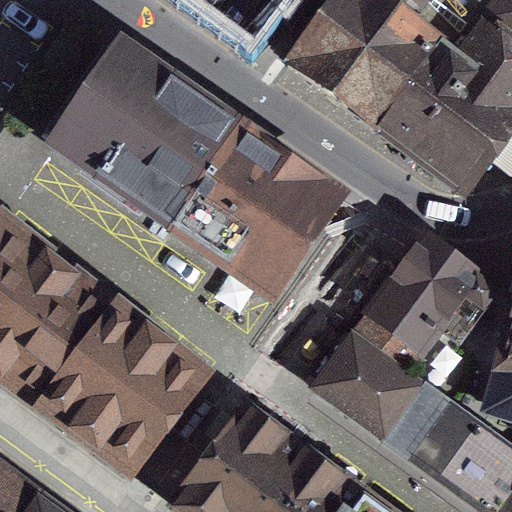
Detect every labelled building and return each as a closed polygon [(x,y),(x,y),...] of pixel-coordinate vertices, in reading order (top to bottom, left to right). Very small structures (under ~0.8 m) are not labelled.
[(279,0),(202,0),(252,37),(279,0)] [(402,0),(337,0),(295,60),(392,129),(465,43),(402,0)] [(465,43),(392,129),(463,189),(511,131),(511,58),(477,29),(465,43)] [(53,163),(179,247),(251,140),(124,56),(53,163)] [(344,201),(251,140),(179,247),(266,304),(344,201)] [(396,283),(367,328),(437,374),(494,278),(433,240),(396,283)] [(82,435),(132,471),(195,385),(95,312),(0,243),(0,375),(32,399),(82,435)] [(459,476),(504,424),(437,374),(367,328),(338,384),(459,476)] [(180,501),(194,511),(299,511),(331,468),(247,408),(180,501)] [(511,511),(511,429),(504,424),(459,476),(502,511),(511,511)] [(393,511),(331,468),(299,511),(393,511)] [(0,511),(6,511),(22,492),(0,475),(0,511)] [(47,511),(22,492),(6,511),(47,511)]
